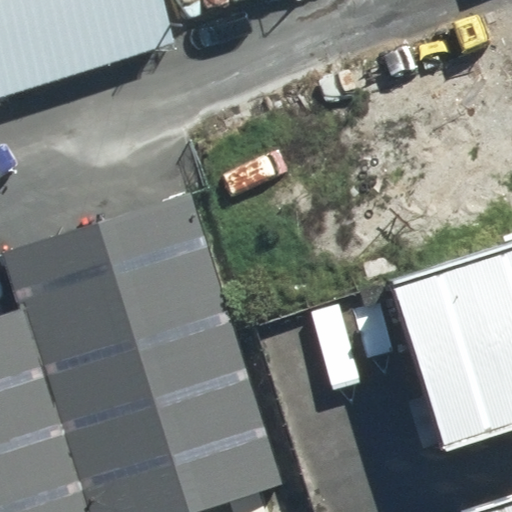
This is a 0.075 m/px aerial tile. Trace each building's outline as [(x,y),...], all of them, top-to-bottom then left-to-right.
[(0,0),(0,95),(152,49),(136,0),(0,0)] [(207,511),(286,488),(195,201),(2,262),(18,311),(81,511),(207,511)] [(511,238),(373,282),(427,453),(511,425),(511,238)] [(0,511),(81,511),(18,311),(0,317),(0,511)] [(511,511),(511,488),(454,507),(455,511),(511,511)]
